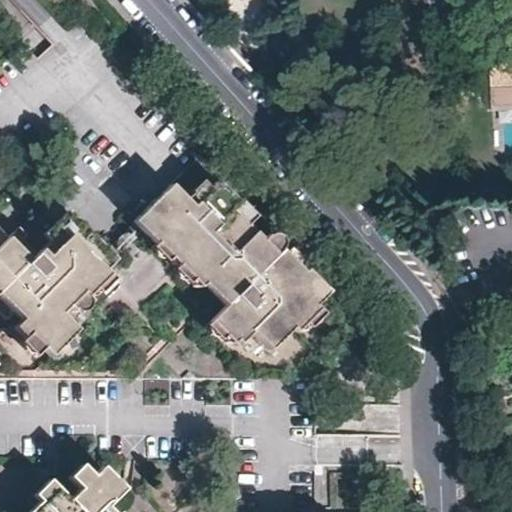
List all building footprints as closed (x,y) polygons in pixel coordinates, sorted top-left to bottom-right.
[(511,62),(489,63),(490,93),(511,92),(511,62)] [(293,262),(278,246),(212,178),(211,178),(210,178),(185,201),(165,180),(127,218),(137,229),(212,306),(200,318),(226,345),(239,334),(255,351),(319,289),(293,262)] [(49,219),(96,268),(109,256),(62,207),(49,219)] [(52,311),(96,268),(49,219),(37,231),(42,236),(26,251),(4,229),(0,232),(0,305),(3,309),(43,350),(67,327),(52,311)] [(284,241),(278,246),(293,262),(299,257),(284,241)] [(115,511),(111,508),(111,507),(111,506),(112,505),(127,489),(107,468),(72,499),(55,480),(39,494),(44,500),(32,511),(115,511)]
